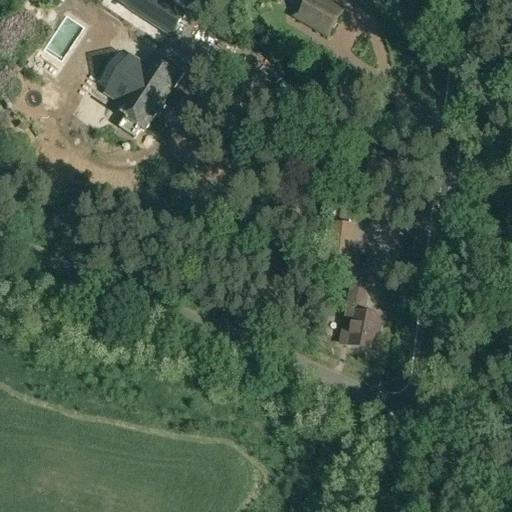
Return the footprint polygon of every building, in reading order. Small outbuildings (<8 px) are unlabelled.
[(128,0),(126,3),(181,40),(195,18),(167,0),(128,0)] [(302,0),(292,19),(329,40),(345,12),(324,0),(302,0)] [(305,49),(301,55),(311,60),(316,53),(318,50),(308,44),(305,49)] [(164,104),(184,74),(155,55),(146,69),(148,71),(119,115),(123,117),(121,119),(125,121),(120,129),(135,139),(141,129),(144,131),(155,114),(160,117),(167,106),(164,104)] [(335,217),(329,273),(352,275),(358,220),(335,217)] [(353,281),(349,310),(343,344),(351,345),(351,346),(377,349),(383,313),(366,311),(371,284),(353,281)]
